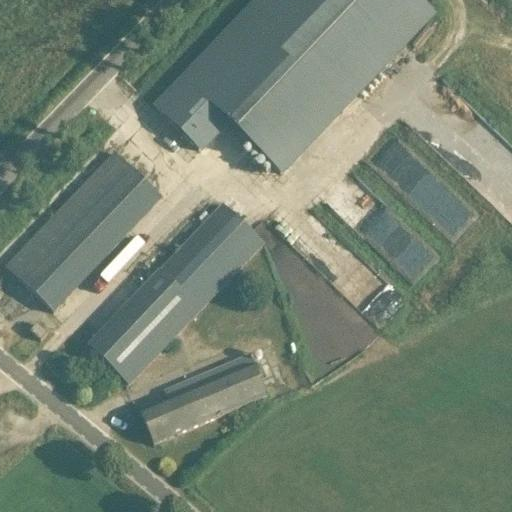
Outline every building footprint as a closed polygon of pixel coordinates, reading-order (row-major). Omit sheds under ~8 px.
[(416,0),(264,0),(157,113),(199,153),(226,125),(280,176),(321,133),(433,16),(416,0)] [(115,156),(6,270),(48,311),(157,196),(115,156)] [(87,349),(128,388),(263,246),(222,207),(87,349)] [(30,334),(41,344),(48,336),(37,326),(30,334)] [(154,448),(268,399),(250,358),(164,395),(169,405),(141,417),(154,448)]
